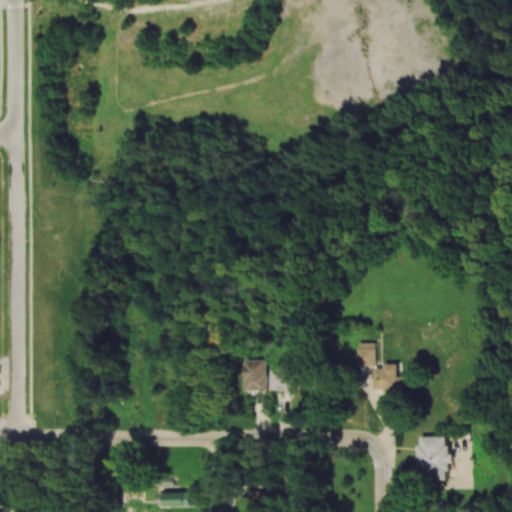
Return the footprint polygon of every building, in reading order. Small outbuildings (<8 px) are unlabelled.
[(378,342),(360,342),(359,365),(377,365),(378,342)] [(268,389),(268,359),(246,359),(247,389),(268,389)] [(376,368),(376,392),(408,391),(407,376),(400,376),(400,362),(385,363),(385,367),(376,368)] [(272,367),(273,390),(304,388),(303,365),(272,367)] [(422,436),(423,444),(419,444),(420,479),(451,478),(450,436),(422,436)] [(275,489),(246,490),(247,506),(276,505),(275,489)] [(160,504),(188,505),(189,492),(161,491),(160,504)]
